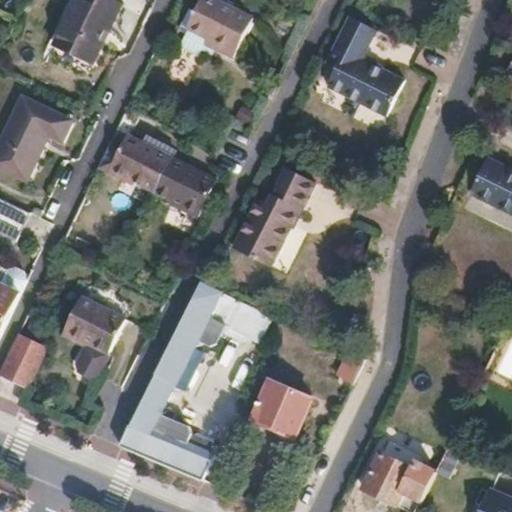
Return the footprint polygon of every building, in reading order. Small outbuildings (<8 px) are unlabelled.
[(104,0),(76,0),(54,46),(91,64),(119,7),(104,0)] [(188,26),(207,35),(218,40),(215,47),(235,58),(255,19),(218,0),(189,0),(179,22),(188,26)] [(351,15),(329,62),(339,68),(330,84),(388,114),(407,78),(384,66),(385,64),(366,55),(379,29),(351,15)] [(218,40),(207,35),(188,26),(181,42),(202,51),(204,45),(213,49),(215,47),(218,40)] [(416,61),(435,73),(446,56),(426,44),(416,61)] [(22,97),(0,146),(0,168),(27,181),(48,139),(61,145),(72,123),(22,97)] [(136,179),(156,190),(172,158),(127,135),(109,173),(126,182),(130,176),(136,179)] [(489,156),(472,191),(511,212),(511,164),(510,167),(489,156)] [(215,179),(172,158),(157,190),(175,198),(183,202),(180,208),(196,217),(215,179)] [(258,202),(233,251),(270,270),(292,227),(289,226),(296,212),(302,213),(315,185),(286,170),(268,206),(258,202)] [(130,176),(126,182),(132,185),(136,179),(130,176)] [(183,202),(175,198),(172,205),(180,208),(183,202)] [(35,216),(6,202),(0,214),(0,236),(14,244),(21,231),(27,234),(35,216)] [(21,231),(14,244),(20,247),(27,234),(21,231)] [(0,280),(21,290),(28,276),(25,270),(15,265),(8,267),(1,264),(0,262),(0,280)] [(0,335),(21,290),(0,280),(0,335)] [(133,420),(120,446),(173,468),(202,480),(214,456),(189,443),(168,435),(175,420),(161,412),(178,382),(199,340),(211,318),(229,326),(261,341),(272,318),(202,285),(181,325),(163,362),(133,420)] [(62,333),(78,341),(82,335),(91,340),(88,346),(80,361),(82,369),(93,374),(100,371),(111,350),(126,320),(80,296),(62,333)] [(211,318),(199,340),(213,345),(219,342),(229,326),(211,318)] [(82,335),(78,341),(88,346),(91,340),(82,335)] [(18,337),(0,374),(0,375),(27,389),(46,350),(18,337)] [(334,379),(347,355),(341,352),(329,377),(334,379)] [(334,379),(350,387),(361,363),(347,355),(334,379)] [(313,402),(271,382),(255,418),(255,423),(255,427),(256,430),(265,433),(267,433),(270,432),(272,429),(295,439),(313,402)] [(168,435),(189,443),(192,434),(188,426),(175,420),(168,435)] [(412,511),(414,511),(415,511),(435,470),(415,461),(418,454),(387,440),(363,489),(412,511)] [(489,493),(480,511),(511,511),(511,489),(506,500),(489,493)]
